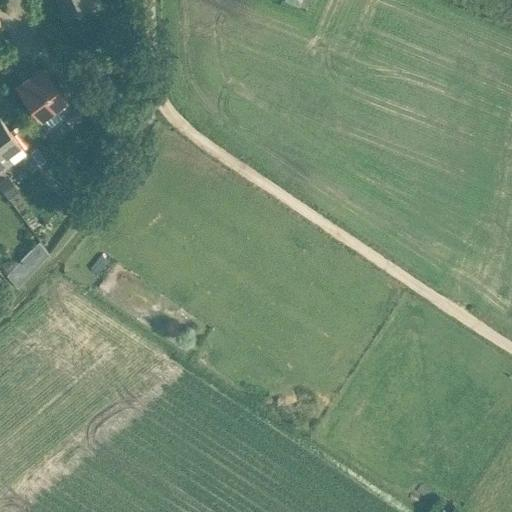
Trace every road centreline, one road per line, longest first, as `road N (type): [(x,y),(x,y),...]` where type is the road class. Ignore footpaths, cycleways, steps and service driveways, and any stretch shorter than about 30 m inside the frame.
road 1 (track): [(152,0),(150,35),(166,119),(511,349)]
road 2 (track): [(166,119),(0,318)]
